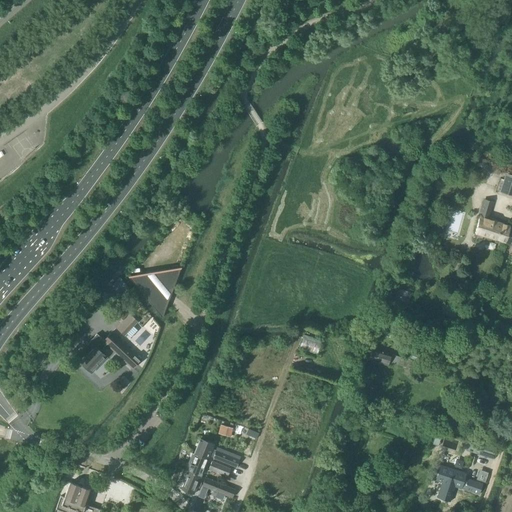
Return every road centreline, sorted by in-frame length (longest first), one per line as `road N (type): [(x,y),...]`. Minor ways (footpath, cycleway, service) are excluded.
road 1 (secondary): [(0,342),(160,138),(238,0)]
road 2 (secondary): [(202,0),(133,119),(0,291)]
road 3 (unknown): [(0,191),(78,112),(149,0)]
road 4 (unclassified): [(109,462),(180,371),(203,315)]
road 5 (unclassified): [(109,462),(26,439),(0,407)]
